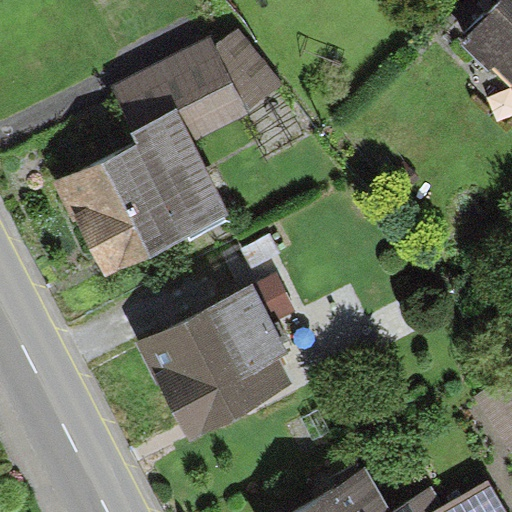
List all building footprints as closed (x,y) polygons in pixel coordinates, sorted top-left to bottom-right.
[(511,85),(511,0),(493,0),(458,38),(511,87),(511,85)] [(251,24),(222,38),(254,104),(283,90),(251,24)] [(208,41),(106,90),(129,138),(52,175),(96,266),(223,205),(192,142),(244,116),(208,41)] [(246,291),(142,341),(186,431),(289,381),(246,291)] [(511,391),(504,377),(469,397),(502,454),(511,448),(511,391)] [(367,472),(292,511),(388,511),(387,510),(367,472)] [(500,511),(484,482),(437,508),(427,489),(387,510),(388,511),(500,511)]
